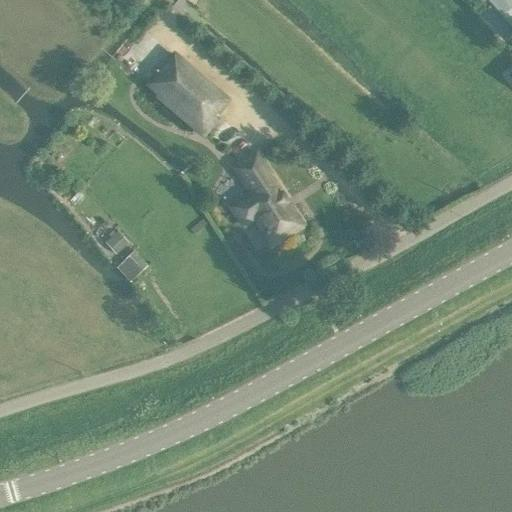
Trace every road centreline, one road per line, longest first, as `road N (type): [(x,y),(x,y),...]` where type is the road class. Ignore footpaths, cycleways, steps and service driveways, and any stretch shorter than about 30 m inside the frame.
road 1 (tertiary): [(0,495),(226,408),(511,246)]
road 2 (unclassified): [(0,411),(179,355),(511,184)]
road 3 (track): [(34,511),(221,438),(511,280)]
